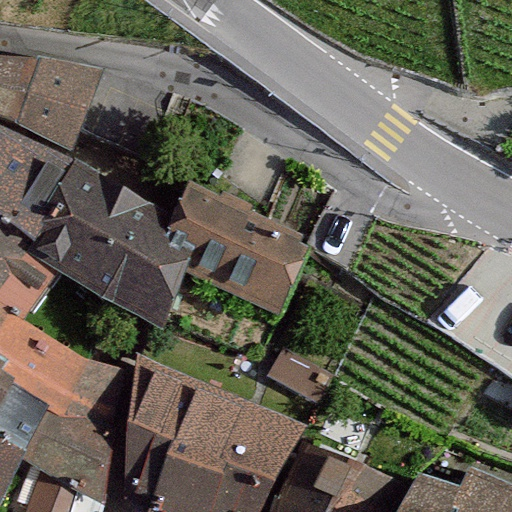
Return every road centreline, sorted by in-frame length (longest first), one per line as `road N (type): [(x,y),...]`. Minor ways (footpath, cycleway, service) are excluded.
road 1 (residential): [(0,43),(62,47),(231,88),(381,197),(446,219),(511,217)]
road 2 (tertiary): [(511,203),(340,96)]
road 3 (unclassified): [(340,96),(511,107)]
road 4 (tertiary): [(340,96),(209,0)]
